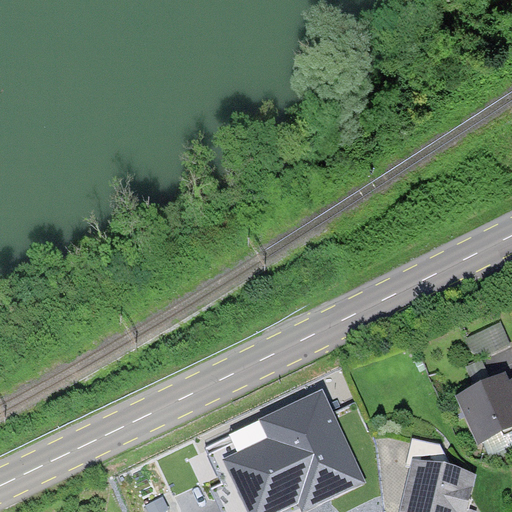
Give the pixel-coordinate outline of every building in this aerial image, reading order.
[(470,341),(482,364),(511,348),(511,338),(504,323),(470,341)] [(458,399),(482,444),(511,430),(511,383),(509,385),(504,375),(458,399)] [(213,493),(221,511),(280,511),(301,503),(305,511),(306,511),(365,485),(324,398),(208,452),(225,488),(213,493)] [(490,457),(511,448),(511,436),(486,446),(490,457)] [(413,461),(451,470),(441,446),(413,440),(407,466),(412,468),(413,461)] [(412,468),(400,511),(475,511),(468,510),(476,476),(451,470),(413,461),(412,468)]
